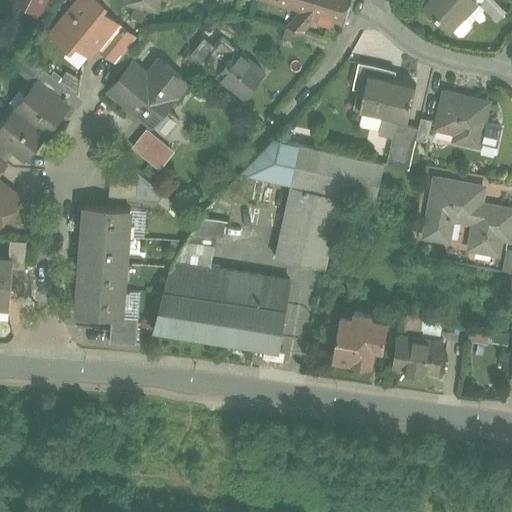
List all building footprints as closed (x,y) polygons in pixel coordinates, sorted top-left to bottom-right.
[(46,0),(3,0),(2,2),(17,10),(22,0),(34,0),(44,5),(46,0)] [(108,0),(107,0),(77,0),(55,28),(73,43),(77,37),(92,49),(118,16),(104,5),(108,0)] [(350,0),(285,0),(302,5),(318,10),(345,18),(350,0)] [(427,0),(451,23),(463,10),(472,0),(427,0)] [(508,6),(502,0),(482,0),(499,16),(508,6)] [(302,5),(288,21),(304,27),(318,10),(302,5)] [(472,18),(463,10),(452,21),(461,30),(465,30),(472,22),(472,18)] [(137,34),(123,21),(113,32),(118,36),(108,47),(119,56),(130,43),(137,34)] [(304,27),(288,21),(285,33),(303,39),(307,27),(304,27)] [(266,68),(224,33),(205,56),(203,58),(214,67),(246,93),(266,68)] [(119,56),(107,71),(116,79),(134,56),(135,57),(140,51),(130,43),(119,56)] [(69,81),(25,46),(15,59),(38,78),(39,77),(59,93),(69,81)] [(205,56),(192,46),(185,55),(208,74),(214,67),(203,58),(205,56)] [(135,57),(134,56),(116,79),(112,85),(155,120),(168,104),(190,76),(162,54),(150,69),(135,57)] [(393,64),(361,57),(355,82),(360,83),(356,102),(385,109),(400,112),(410,114),(418,78),(391,72),(393,64)] [(59,93),(39,77),(38,78),(19,102),(48,126),(68,101),(59,93)] [(488,96),(447,87),(439,121),(458,125),(457,133),(479,138),(488,96)] [(48,126),(19,102),(0,125),(0,130),(17,145),(27,152),(48,126)] [(181,114),(168,104),(155,120),(165,128),(165,127),(169,130),(181,114)] [(400,112),(385,109),(381,128),(395,132),(400,112)] [(435,114),(423,111),(421,122),(418,134),(430,136),(435,114)] [(410,114),(400,112),(395,132),(389,158),(411,163),(418,134),(421,122),(409,119),(410,114)] [(149,124),(135,142),(153,156),(160,148),(169,155),(176,146),(149,124)] [(17,145),(0,130),(0,148),(8,156),(17,145)] [(292,179),(300,139),(274,132),(240,167),(292,179)] [(383,158),(300,139),(292,179),(342,190),(375,196),(383,158)] [(0,148),(0,168),(10,157),(8,156),(0,148)] [(169,155),(160,148),(153,156),(162,163),(169,155)] [(139,166),(114,163),(113,176),(141,179),(142,168),(139,166)] [(485,182),(438,172),(426,228),(449,233),(454,210),(479,215),(482,198),(485,182)] [(0,220),(22,192),(0,174),(0,220)] [(141,179),(113,176),(111,190),(139,193),(141,179)] [(342,190),(292,179),(277,249),(327,264),(342,190)] [(511,219),(511,203),(482,198),(479,215),(474,242),(498,246),(501,230),(510,231),(511,219)] [(133,203),(88,200),(86,227),(130,231),(133,203)] [(139,203),(138,228),(147,228),(147,204),(139,203)] [(205,213),(188,235),(176,256),(212,262),(217,228),(223,228),(224,216),(229,216),(230,214),(205,213)] [(130,231),(86,227),(83,254),(128,258),(130,231)] [(29,235),(12,234),(10,253),(16,254),(15,261),(27,262),(29,235)] [(511,242),(507,241),(503,265),(511,266),(511,242)] [(10,253),(0,252),(0,297),(12,298),(15,261),(16,254),(10,253)] [(128,258),(83,254),(81,281),(125,284),(128,258)] [(212,262),(176,256),(172,263),(156,322),(279,342),(290,273),(212,262)] [(125,284),(81,281),(79,309),(114,312),(123,313),(123,310),(125,284)] [(355,311),(343,309),(335,347),(354,351),(356,356),(367,358),(372,356),(376,338),(385,340),(390,315),(373,312),(374,309),(370,308),(371,304),(362,302),(361,306),(356,305),(355,311)] [(140,312),(123,310),(123,313),(114,312),(113,323),(139,325),(140,312)] [(419,313),(405,310),(403,320),(417,322),(419,313)] [(139,325),(113,323),(112,336),(138,338),(139,325)] [(445,335),(402,327),(395,360),(407,362),(407,365),(426,368),(426,365),(439,367),(445,335)]
